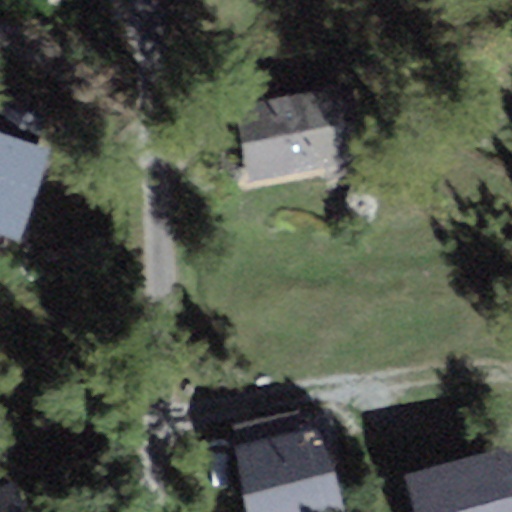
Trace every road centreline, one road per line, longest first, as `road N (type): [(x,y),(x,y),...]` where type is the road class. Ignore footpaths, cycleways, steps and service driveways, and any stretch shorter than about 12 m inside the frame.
road 1 (residential): [(151,0),(160,421),(153,511)]
road 2 (track): [(0,39),(104,80),(153,84)]
